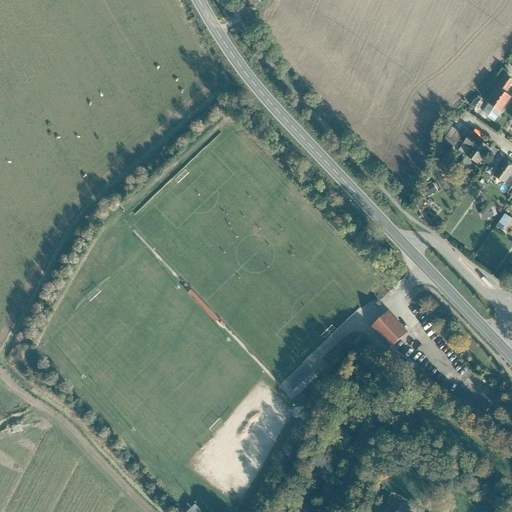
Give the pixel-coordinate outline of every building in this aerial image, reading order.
[(486,104),(500,113),(510,99),(503,94),(511,82),(511,80),(506,76),(486,104)] [(472,104),(477,108),(484,101),(478,96),(472,104)] [(454,147),(462,135),(451,127),(443,139),(454,147)] [(476,168),(490,149),(467,133),(460,143),(470,149),(463,159),(476,168)] [(511,180),(511,165),(499,157),(493,166),(498,169),(491,178),(510,191),(511,188),(511,180)] [(428,198),(437,191),(433,184),(423,191),(428,198)] [(505,231),(511,219),(511,217),(505,213),(497,226),(505,231)] [(391,349),(408,334),(387,312),(371,327),(391,349)] [(312,470),(328,480),(335,467),(319,457),(312,470)] [(418,476),(439,486),(445,475),(423,464),(418,476)] [(200,511),(195,503),(187,508),(190,511),(200,511)]
